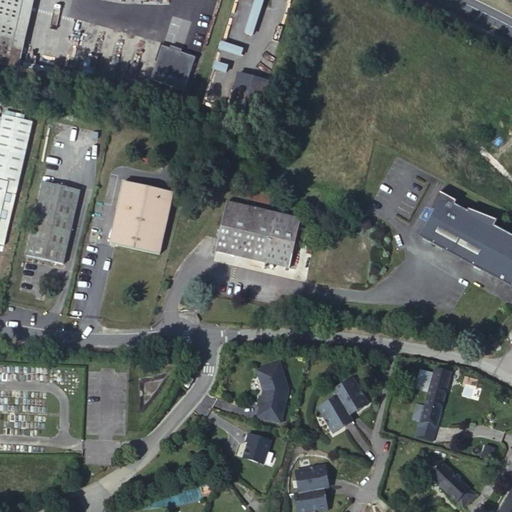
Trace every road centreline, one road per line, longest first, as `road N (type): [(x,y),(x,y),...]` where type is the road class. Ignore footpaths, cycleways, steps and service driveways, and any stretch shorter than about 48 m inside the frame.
road 1 (residential): [(200,336),(202,384),(97,495),(92,511)]
road 2 (residential): [(0,327),(200,336)]
road 3 (residential): [(200,336),(323,333),(393,343)]
road 4 (residential): [(362,498),(383,444),(373,431),(393,343)]
road 5 (residential): [(393,343),(511,376)]
